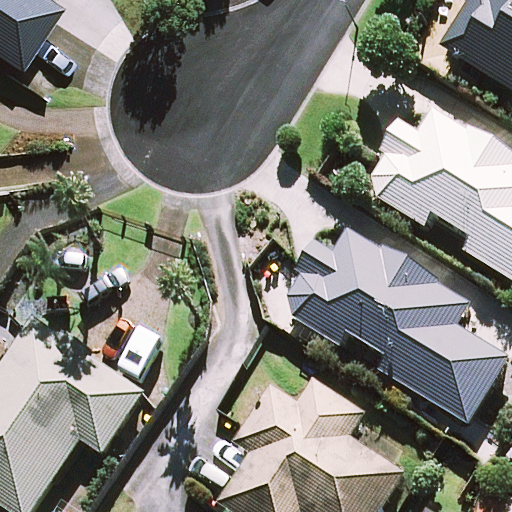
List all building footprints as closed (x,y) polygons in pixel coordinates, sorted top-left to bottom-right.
[(0,0),(0,62),(15,73),(57,11),(40,0),(0,0)] [(511,0),(489,0),(451,63),(511,100),(511,0)] [(511,168),(437,123),(422,148),(407,139),(368,202),(427,238),(434,226),(474,251),(467,262),(511,289),(511,168)] [(321,261),(293,312),(287,323),(311,337),(303,350),(324,362),(329,354),(343,363),(352,348),(389,371),(382,381),(387,384),(375,403),(409,424),(421,405),(470,435),(510,368),(457,335),(470,313),(352,241),(335,270),(321,261)] [(146,406),(32,327),(0,373),(0,511),(41,511),(85,451),(105,465),(146,406)] [(366,427),(316,395),(302,417),(273,398),(238,455),(255,465),(225,511),(388,511),(406,485),(351,450),(366,427)]
